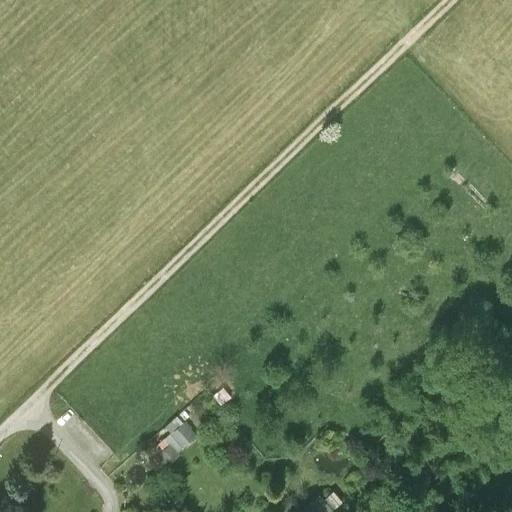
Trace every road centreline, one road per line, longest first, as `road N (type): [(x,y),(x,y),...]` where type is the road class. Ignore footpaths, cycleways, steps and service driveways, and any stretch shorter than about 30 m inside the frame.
road 1 (track): [(27,414),(451,0)]
road 2 (residential): [(108,511),(96,482),(35,418),(17,416),(0,434)]
